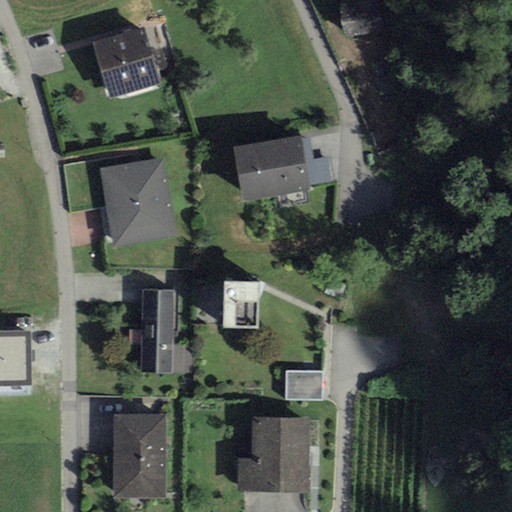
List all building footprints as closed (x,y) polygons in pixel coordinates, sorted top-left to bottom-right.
[(377,0),(338,0),(342,38),(410,31),(407,5),(378,8),(377,0)] [(143,28),(92,43),(109,99),(160,84),(143,28)] [(232,147),(242,202),(310,190),(308,186),(301,139),(299,135),(232,147)] [(309,138),(301,139),(308,186),(333,182),(329,157),(313,160),(309,138)] [(99,168),(106,207),(112,244),(112,247),(177,236),(164,157),(99,168)] [(105,246),(112,244),(106,207),(99,208),(105,246)] [(260,282),(223,281),(222,328),(259,329),(260,282)] [(175,290),(143,290),(142,329),(129,329),(129,345),(142,345),(141,373),(194,374),(194,345),(174,344),(175,290)] [(30,332),(0,332),(0,387),(29,387),(31,387),(30,332)] [(323,401),(324,369),(285,369),(285,400),(323,401)] [(0,396),(29,396),(29,387),(0,387),(0,396)] [(166,414),(113,414),(113,497),(165,497),(166,414)] [(237,492),(309,493),(310,418),(252,418),(252,460),(238,459),(237,492)]
